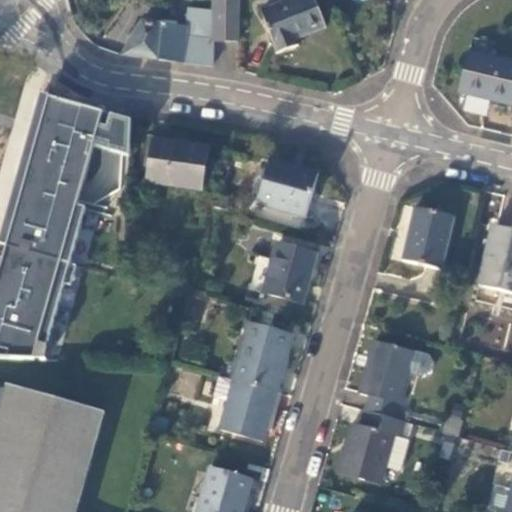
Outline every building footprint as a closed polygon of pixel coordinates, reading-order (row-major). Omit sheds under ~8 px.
[(125,68),(210,78),(210,53),(235,54),(236,0),(211,0),(210,51),(185,48),(185,40),(141,34),(126,60),(125,68)] [(296,50),(324,40),(309,0),(284,0),(289,10),(259,22),(276,65),(298,57),(296,50)] [(511,75),(466,65),(457,105),(511,117),(511,112),(511,75)] [(0,231),(0,362),(44,364),(44,350),(84,209),(76,206),(94,151),(128,160),(130,123),(38,95),(0,231)] [(206,161),(149,154),(144,194),(201,201),(206,161)] [(267,172),(255,215),(303,229),(316,185),(267,172)] [(412,219),(400,272),(439,281),(452,229),(412,219)] [(511,241),(491,237),(477,297),(511,305),(511,241)] [(314,266),(276,255),(261,305),(300,316),(314,266)] [(292,348),(247,335),(231,392),(276,405),(292,348)] [(362,422),(402,434),(406,420),(396,417),(405,385),(420,389),(428,384),(431,375),(426,367),(373,351),(357,405),(366,408),(362,422)] [(77,511),(104,415),(5,387),(4,390),(0,403),(0,511),(77,511)] [(231,392),(216,441),(260,455),(276,405),(231,392)] [(446,415),(443,433),(458,436),(461,417),(446,415)] [(397,450),(402,434),(362,422),(358,436),(349,433),(334,485),(377,498),(392,448),(397,450)] [(469,469),(473,454),(457,449),(452,465),(469,469)] [(511,511),(511,464),(507,463),(500,460),(495,476),(511,480),(511,489),(509,499),(494,495),(488,511),(511,511)] [(243,511),(249,491),(208,479),(198,511),(243,511)]
